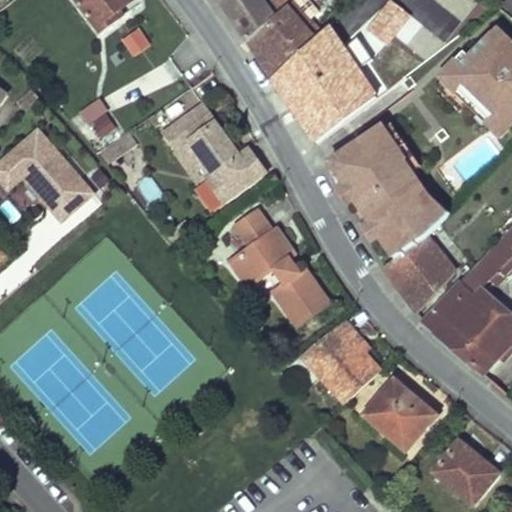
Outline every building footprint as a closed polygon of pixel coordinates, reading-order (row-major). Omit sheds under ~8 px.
[(135,0),(75,0),(101,36),(141,7),(135,0)] [(291,3),(288,0),(273,0),(265,7),(259,0),(217,0),(227,14),(247,41),(286,7),(291,3)] [(286,7),(247,41),(261,61),(273,80),(316,41),(319,38),(316,36),(286,7)] [(142,28),(127,39),(138,54),(153,43),(142,28)] [(360,210),(377,235),(395,262),(428,238),(447,219),(457,209),(461,204),(440,170),(487,132),(496,141),(511,124),(511,47),(495,31),(466,59),(463,55),(473,44),(462,34),(403,78),(415,96),(352,139),(358,146),(330,165),(360,210)] [(316,41),(273,80),(292,109),(308,133),(359,86),(340,66),(329,76),(324,70),(331,62),(316,41)] [(226,207),(268,177),(250,151),(241,157),(224,134),(205,107),(166,135),(179,153),(192,144),(214,176),(208,180),(226,207)] [(113,128),(106,118),(92,129),(98,138),(113,128)] [(44,126),(0,163),(0,175),(13,191),(28,178),(66,221),(101,191),(63,147),(44,126)] [(134,131),(105,151),(113,163),(142,143),(134,131)] [(112,178),(104,168),(96,174),(104,185),(112,178)] [(273,236),(259,216),(236,231),(251,252),(231,266),(249,292),(275,274),(286,289),(275,298),(298,331),(331,308),(307,274),(303,277),(292,262),(297,258),(288,246),(278,233),(273,236)] [(511,270),(511,229),(425,321),(423,323),(484,377),(511,344),(511,316),(505,310),(500,317),(478,297),(500,273),(505,278),(511,270)] [(395,262),(384,270),(401,293),(417,314),(455,274),(428,238),(395,262)] [(346,341),(355,335),(345,323),(302,359),(343,410),(380,376),(364,356),(354,344),(350,346),(346,341)] [(364,356),(369,352),(360,342),(355,335),(346,341),(350,346),(354,344),(364,356)] [(412,396),(396,383),(366,419),(407,454),(436,418),(422,407),(412,399),(412,396)] [(482,460),(461,444),(434,476),(474,508),(501,475),(482,460)]
